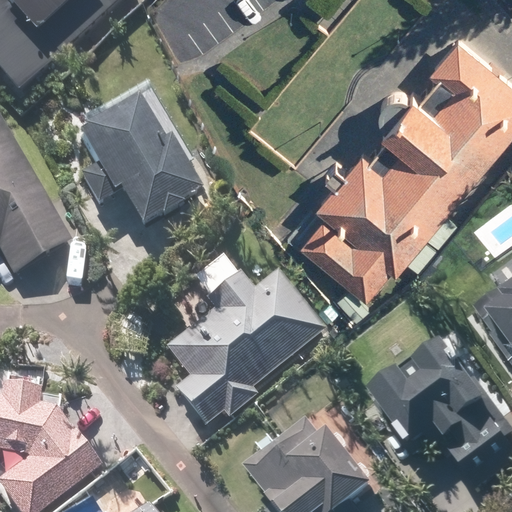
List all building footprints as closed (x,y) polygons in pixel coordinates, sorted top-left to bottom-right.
[(0,0),(0,68),(22,91),(120,0),(0,0)] [(300,238),(372,298),(511,133),(511,72),(463,31),(434,66),(441,72),(428,87),(423,83),(322,201),(326,207),(300,238)] [(173,143),(146,100),(92,132),(94,135),(84,142),(100,169),(84,178),(102,208),(128,192),(150,229),(170,217),(171,220),(191,208),(190,205),(210,193),(178,140),(173,143)] [(77,242),(5,119),(0,121),(0,253),(4,251),(18,276),(77,242)] [(177,390),(208,428),(226,413),(232,420),(261,396),(256,389),(329,330),(281,271),(257,290),(243,274),(210,301),(217,310),(170,348),(193,377),(177,390)] [(372,307),(353,288),(341,300),(360,319),(372,307)] [(505,291),(478,310),(511,356),(511,296),(510,298),(505,291)] [(449,445),(485,492),(511,470),(511,417),(478,374),(492,363),(479,347),(465,358),(454,345),(426,367),(434,377),(423,386),(411,372),(381,395),(423,449),(435,440),(443,450),(449,445)] [(1,486),(21,511),(46,511),(105,466),(61,410),(45,407),(47,392),(11,387),(9,402),(0,401),(0,464),(4,465),(5,455),(34,459),(1,486)] [(297,432),(251,468),(286,511),(364,511),(360,507),(385,487),(340,430),(329,439),(312,419),(297,432)]
